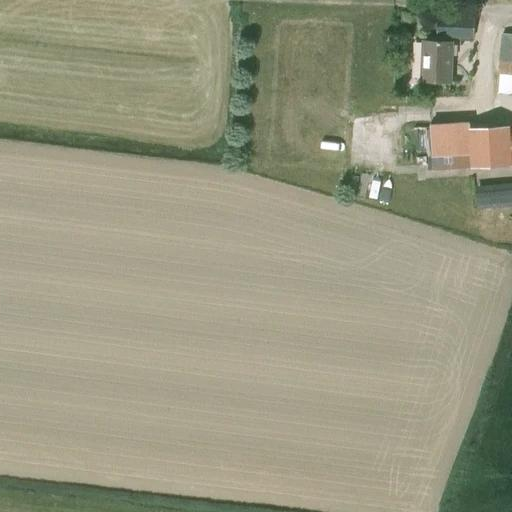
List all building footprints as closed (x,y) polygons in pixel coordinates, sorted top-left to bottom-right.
[(473,36),(475,16),(442,14),(441,33),(473,36)] [(511,35),(502,34),(498,93),(511,93),(511,35)] [(422,40),(421,82),(452,83),(453,41),(422,40)] [(469,125),(431,127),(432,158),(471,155),(472,170),(511,167),(511,126),(471,129),(469,129),(469,125)] [(511,202),(511,182),(476,186),(477,205),(511,202)]
